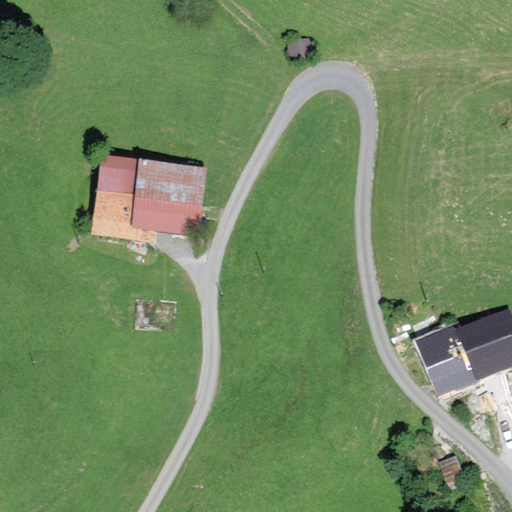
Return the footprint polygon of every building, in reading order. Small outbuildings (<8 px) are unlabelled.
[(304,68),(318,61),(307,39),(292,46),(304,68)] [(150,232),(196,238),(200,206),(204,172),(104,163),(102,181),(108,181),(103,236),(149,240),(150,232)] [(511,323),(510,318),(464,337),(481,378),(482,380),(511,367),(511,323)] [(464,337),(462,333),(429,346),(448,392),(481,378),(464,337)] [(458,459),(442,465),(449,485),(464,479),(458,459)]
